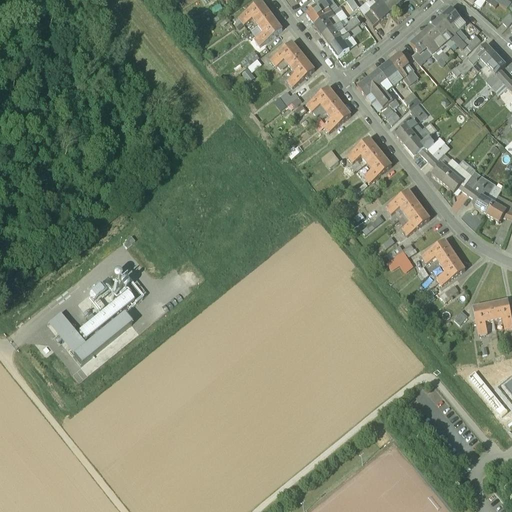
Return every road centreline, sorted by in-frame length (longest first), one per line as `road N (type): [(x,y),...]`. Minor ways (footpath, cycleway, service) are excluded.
road 1 (track): [(499,457),(425,376),(254,511)]
road 2 (residential): [(341,82),(440,210),(479,248),(511,263)]
road 3 (track): [(0,353),(127,511)]
road 4 (residential): [(442,0),(341,82)]
